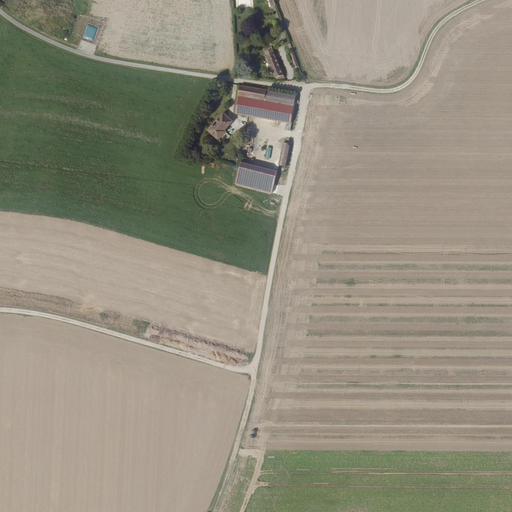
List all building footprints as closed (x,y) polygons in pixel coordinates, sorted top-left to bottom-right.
[(276,79),(282,77),(270,46),(267,47),(268,50),(264,52),(274,78),(275,77),(276,79)] [(262,92),(239,88),(236,99),(260,103),(262,92)] [(262,92),(260,103),(236,99),(231,116),(256,120),(289,126),(294,97),(263,91),(262,92)] [(224,131),(231,123),(223,116),(209,131),(218,140),(225,133),(224,131)] [(285,147),(287,143),(287,142),(284,142),(283,146),(281,145),(275,166),(276,167),(281,168),(286,148),(285,147)] [(276,172),(241,162),(240,167),(236,183),(237,184),(237,186),(270,194),(270,192),(271,192),(276,172)]
